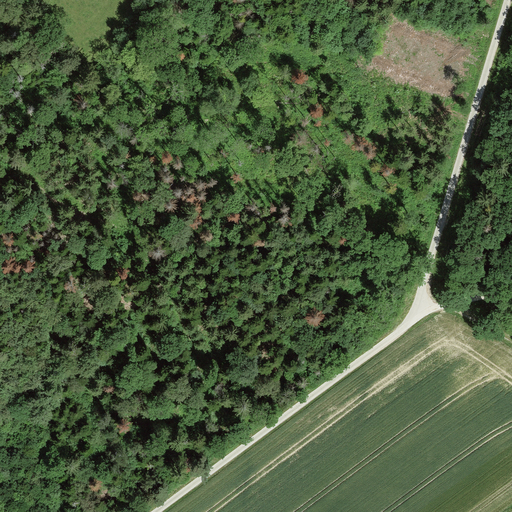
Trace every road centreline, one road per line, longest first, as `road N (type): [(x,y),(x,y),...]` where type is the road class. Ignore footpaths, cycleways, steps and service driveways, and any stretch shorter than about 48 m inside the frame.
road 1 (track): [(410,320),(508,0)]
road 2 (track): [(155,511),(410,320)]
